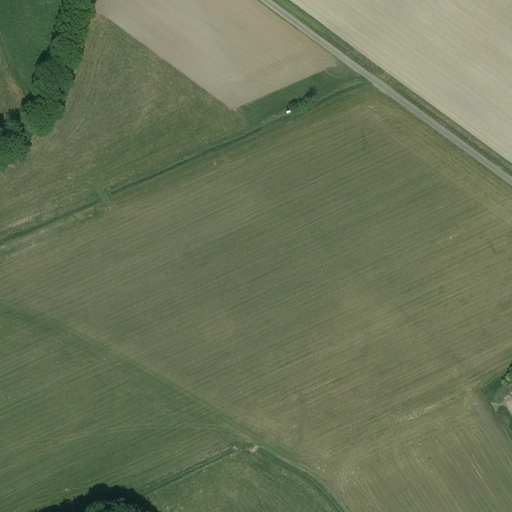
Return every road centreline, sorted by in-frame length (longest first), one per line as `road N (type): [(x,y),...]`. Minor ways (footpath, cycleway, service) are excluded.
road 1 (track): [(381,86),(0,253)]
road 2 (unclassified): [(263,0),(511,182)]
